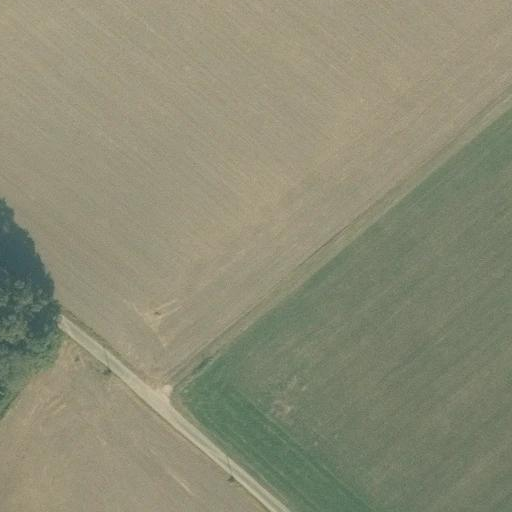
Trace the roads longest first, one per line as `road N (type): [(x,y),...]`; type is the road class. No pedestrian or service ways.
road 1 (track): [(154,403),(511,95)]
road 2 (unclassified): [(0,277),(282,511)]
